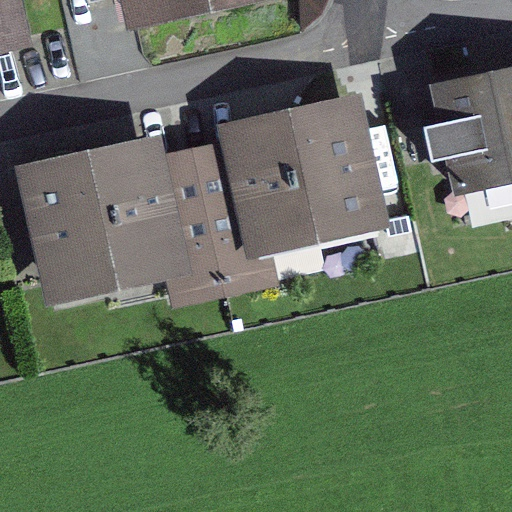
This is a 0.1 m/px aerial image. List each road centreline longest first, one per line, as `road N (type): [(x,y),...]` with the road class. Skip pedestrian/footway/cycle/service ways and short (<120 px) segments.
road 1 (residential): [(0,121),(371,38)]
road 2 (residential): [(511,9),(371,38)]
